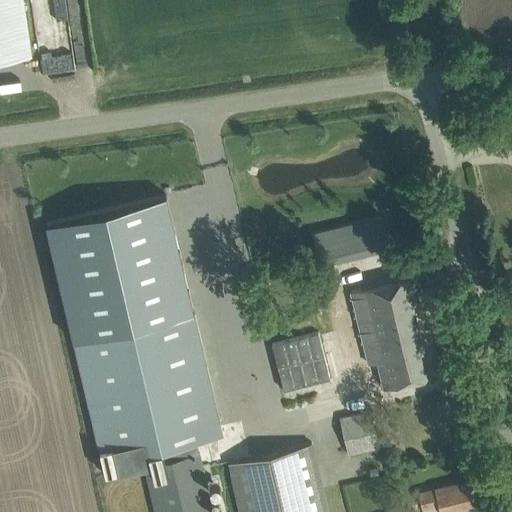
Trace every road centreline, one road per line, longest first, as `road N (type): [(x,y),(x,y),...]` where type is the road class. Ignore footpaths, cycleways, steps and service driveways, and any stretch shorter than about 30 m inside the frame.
road 1 (unclassified): [(0,140),(421,75)]
road 2 (unclassified): [(511,450),(421,75)]
